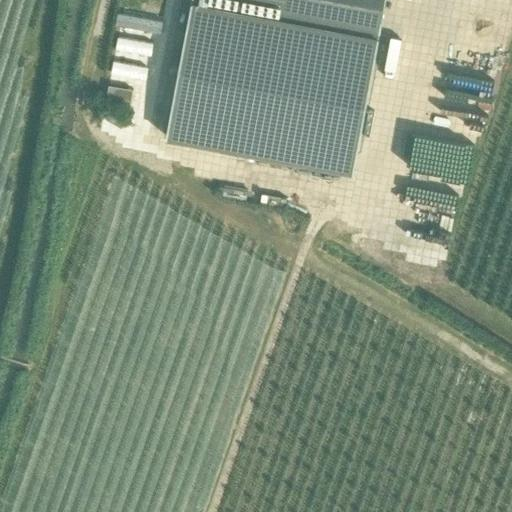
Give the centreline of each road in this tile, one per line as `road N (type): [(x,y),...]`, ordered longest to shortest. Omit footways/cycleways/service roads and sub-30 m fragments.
road 1 (track): [(209,511),(302,244),(87,113),(82,97),(104,0)]
road 2 (track): [(302,244),(511,358)]
